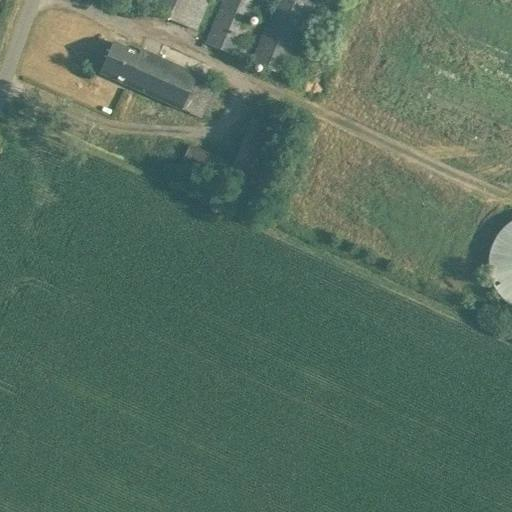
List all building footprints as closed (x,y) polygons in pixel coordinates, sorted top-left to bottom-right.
[(145,0),(142,8),(161,16),(197,30),(209,0),(145,0)] [(223,0),(207,42),(237,54),(258,0),(223,0)] [(278,0),(253,60),(283,72),(312,0),(278,0)] [(140,54),(133,51),(114,43),(100,75),(182,110),(201,119),(215,87),(195,79),(198,74),(142,50),(140,54)] [(224,187),(223,190),(255,203),(289,118),(258,105),(234,164),(190,146),(180,169),(224,187)] [(511,221),(509,224),(506,226),(503,229),(500,232),(498,235),(495,238),(493,241),(492,245),(490,248),(489,252),(488,256),(488,260),(488,264),(488,268),(488,271),(489,275),(490,279),(491,283),(493,286),(494,290),(496,293),(499,296),(501,299),(504,302),(507,304),(510,307),(511,307),(511,221)]
